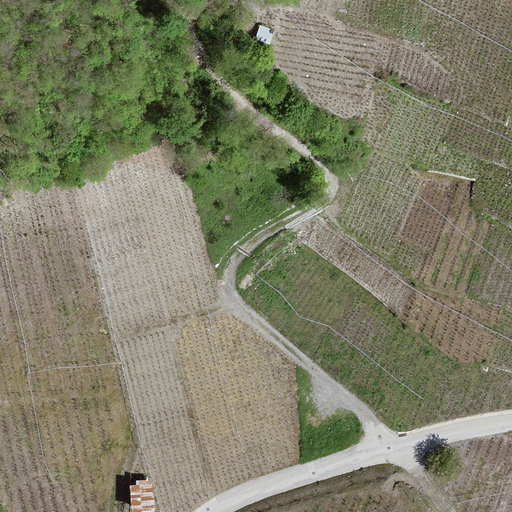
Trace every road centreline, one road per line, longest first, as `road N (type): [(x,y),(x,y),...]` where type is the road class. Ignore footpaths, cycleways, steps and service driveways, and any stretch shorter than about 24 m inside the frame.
road 1 (track): [(391,447),(366,411),(237,305),(226,273),(247,245),(324,193),(327,169)]
road 2 (unclassified): [(511,420),(391,447),(250,492),(215,511)]
